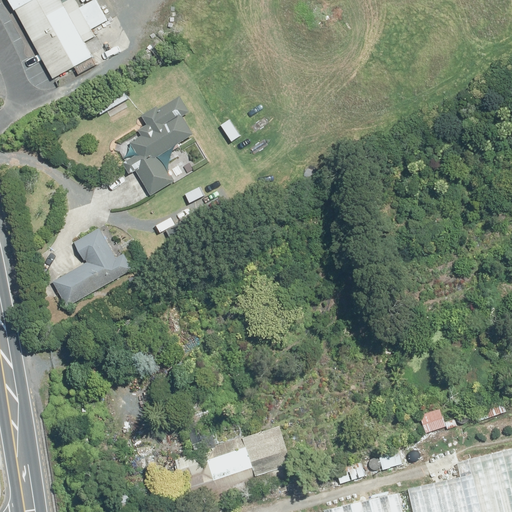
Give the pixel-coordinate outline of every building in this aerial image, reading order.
[(9,0),(53,79),(93,57),(84,42),(95,36),(91,29),(114,16),(105,0),(101,0),(96,3),(95,0),(93,0),(79,8),(74,0),(70,0),(69,1),(68,0),(9,0)] [(142,24),(146,32),(136,37),(139,44),(174,25),(171,19),(182,13),(177,5),(172,7),(170,4),(174,2),(173,0),(170,0),(160,5),(164,12),(142,24)] [(133,173),(141,168),(141,169),(137,171),(149,190),(174,175),(161,154),(194,134),(183,117),(191,112),(181,96),(159,109),(158,107),(142,116),(147,123),(138,129),(142,135),(131,142),(138,154),(126,162),(133,173)] [(197,208),(164,227),(182,257),(215,238),(197,208)] [(87,258),(51,277),(64,303),(126,271),(102,225),(74,240),(83,258),(86,257),(87,258)] [(211,413),(202,389),(173,399),(183,424),(211,413)] [(504,396),(484,403),(486,408),(474,413),(477,421),(509,410),(504,396)] [(426,433),(445,425),(447,430),(457,426),(455,419),(446,423),(440,408),(419,416),(426,433)] [(295,470),(278,423),(242,435),(234,415),(209,424),(216,444),(178,457),(195,505),(295,470)] [(413,511),(511,511),(511,441),(455,455),(459,473),(407,485),(413,511)] [(405,462),(400,449),(378,458),(384,471),(405,462)] [(365,476),(361,461),(336,469),(340,484),(365,476)] [(408,511),(402,485),(321,505),(322,511),(408,511)] [(133,511),(128,492),(116,496),(120,511),(133,511)]
